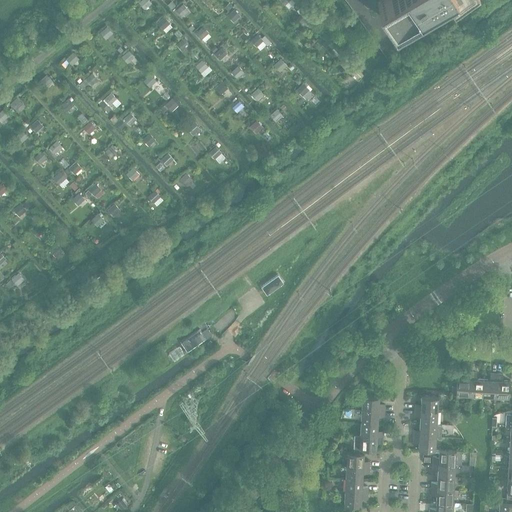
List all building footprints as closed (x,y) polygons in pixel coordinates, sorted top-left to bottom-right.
[(149,0),(141,0),(138,3),(144,10),(152,3),(149,0)] [(345,0),(387,58),(469,0),(345,0)] [(171,1),(167,5),(171,10),(176,6),(171,1)] [(183,4),(176,10),(181,16),(189,10),(183,4)] [(234,9),(227,16),(233,22),(241,16),(234,9)] [(107,26),(99,33),(105,40),(113,33),(107,26)] [(200,26),(186,38),(195,49),(209,36),(200,26)] [(326,36),(315,44),(321,52),(332,44),(326,36)] [(183,38),(176,45),(182,51),(189,45),(183,38)] [(222,48),(215,54),(220,60),(227,53),(222,48)] [(128,50),(121,57),(127,64),(135,57),(128,50)] [(71,57),(60,65),(66,74),(77,66),(71,57)] [(280,59),(273,65),(279,72),(286,65),(280,59)] [(202,60),(195,66),(204,77),(212,70),(202,60)] [(238,66),(230,73),(236,79),(243,72),(238,66)] [(357,68),(352,73),(358,79),(363,74),(357,68)] [(92,73),(85,79),(91,86),(98,79),(92,73)] [(150,74),(143,81),(149,88),(156,81),(150,74)] [(46,75),(41,80),(47,86),(52,82),(46,75)] [(298,77),(294,81),(298,85),(302,81),(298,77)] [(83,80),(79,85),(83,89),(87,84),(83,80)] [(222,81),(215,88),(221,95),(228,88),(222,81)] [(301,84),(290,92),(296,101),(307,93),(301,84)] [(50,87),(39,95),(45,104),(56,96),(50,87)] [(257,88),(250,95),(256,101),(263,95),(257,88)] [(17,96),(9,103),(15,109),(23,102),(17,96)] [(174,96),(165,105),(171,112),(181,103),(174,96)] [(68,98),(61,105),(67,112),(74,105),(68,98)] [(238,100),(231,106),(237,113),(244,106),(238,100)] [(2,108),(0,110),(0,119),(1,121),(8,115),(2,108)] [(276,110),(269,116),(274,121),(281,116),(276,110)] [(130,113),(123,119),(129,126),(136,120),(130,113)] [(114,116),(109,120),(113,124),(118,120),(114,116)] [(37,118),(30,125),(36,131),(43,125),(37,118)] [(121,119),(115,124),(120,130),(126,125),(121,119)] [(256,119),(249,126),(255,132),(262,126),(256,119)] [(90,121),(82,128),(88,134),(96,128),(90,121)] [(189,122),(178,130),(184,138),(195,131),(189,122)] [(22,132),(11,140),(18,149),(29,141),(22,132)] [(149,133),(142,140),(148,146),(155,140),(149,133)] [(56,139),(49,146),(55,152),(62,146),(56,139)] [(112,145),(104,152),(110,158),(117,151),(112,145)] [(211,148),(200,156),(206,164),(217,156),(211,148)] [(40,150),(34,156),(41,162),(47,156),(40,150)] [(168,152),(161,159),(166,165),(173,158),(168,152)] [(75,160),(68,167),(74,173),(81,167),(75,160)] [(133,166),(126,173),(132,179),(139,173),(133,166)] [(186,172),(179,178),(185,185),(192,178),(186,172)] [(58,174),(47,182),(53,190),(65,182),(58,174)] [(73,181),(69,184),(74,190),(78,186),(73,181)] [(93,185),(82,195),(89,203),(100,193),(93,185)] [(153,188),(142,196),(148,205),(159,197),(153,188)] [(78,191),(71,198),(78,205),(85,198),(78,191)] [(27,198),(22,203),(26,208),(32,203),(27,198)] [(20,202),(13,209),(19,216),(26,209),(20,202)] [(114,203),(107,209),(113,216),(120,209),(114,203)] [(98,212),(91,219),(97,226),(104,219),(98,212)] [(57,243),(49,250),(55,257),(63,250),(57,243)] [(18,272),(11,278),(17,285),(24,279),(18,272)] [(277,274),(261,286),(267,294),(283,282),(279,278),(277,274)] [(10,279),(5,284),(8,288),(14,283),(10,279)] [(215,310),(195,324),(197,327),(181,340),(187,350),(204,338),(225,324),(215,310)] [(185,353),(179,346),(169,354),(174,361),(185,353)] [(469,395),(470,372),(464,372),(464,378),(456,378),(456,394),(469,395)] [(476,379),(476,373),(470,372),(469,395),(482,396),(483,379),(476,379)] [(495,396),(496,374),(490,374),(490,379),(483,379),(482,396),(495,396)] [(502,380),(502,374),(496,374),(495,396),(508,397),(509,381),(502,380)] [(379,404),(379,397),(363,396),(362,410),(384,411),(385,405),(379,404)] [(437,411),(438,398),(421,397),(421,404),(415,404),(415,410),(437,411)] [(384,417),(384,411),(362,410),(361,423),(378,424),(378,417),(384,417)] [(436,424),(437,411),(415,410),(414,416),(420,416),(420,423),(436,424)] [(377,430),(378,424),(361,423),(361,436),(383,437),(383,431),(377,430)] [(436,437),(436,424),(420,423),(419,430),(414,430),(413,436),(436,437)] [(383,437),(361,436),(354,435),(354,453),(359,453),(359,449),(376,450),(377,443),(383,443),(383,437)] [(435,450),(436,437),(413,436),(413,442),(419,442),(418,449),(435,450)] [(455,464),(456,451),(439,450),(439,457),(433,457),(433,463),(455,464)] [(472,464),(475,452),(474,452),(468,452),(467,464),(472,464)] [(359,453),(354,453),(348,453),(347,466),(369,467),(370,461),(364,461),(364,454),(359,453)] [(454,477),(455,464),(433,463),(432,469),(438,469),(438,476),(454,477)] [(369,473),(369,467),(347,466),(346,479),(363,480),(363,473),(369,473)] [(454,490),(454,477),(438,476),(438,483),(431,483),(431,489),(454,490)] [(362,487),(363,480),(346,479),(345,492),(368,493),(368,487),(362,487)] [(453,503),(454,490),(431,489),(431,495),(437,495),(436,502),(453,503)] [(367,499),(368,493),(345,492),(345,505),(361,506),(362,499),(367,499)] [(128,505),(122,499),(117,503),(122,510),(128,505)] [(452,511),(453,503),(436,502),(436,509),(430,509),(429,511),(452,511)] [(511,511),(511,503),(506,503),(500,503),(499,511),(511,511)]
